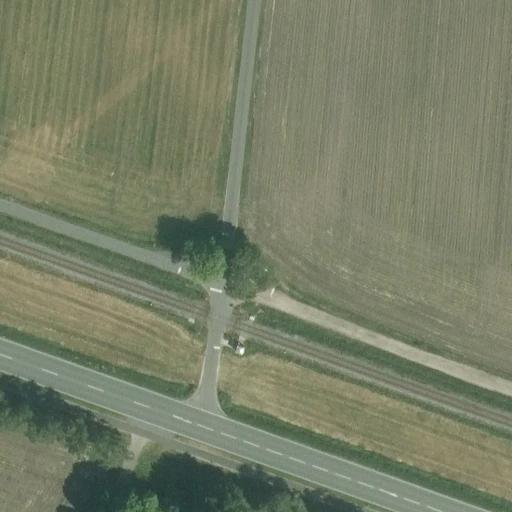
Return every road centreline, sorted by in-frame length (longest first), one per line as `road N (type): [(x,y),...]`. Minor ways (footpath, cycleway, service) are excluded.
road 1 (residential): [(0,201),(213,276),(186,418)]
road 2 (track): [(213,276),(511,384)]
road 3 (primary): [(451,511),(186,418)]
road 4 (unknown): [(0,80),(230,157)]
road 5 (primary): [(186,418),(0,350)]
